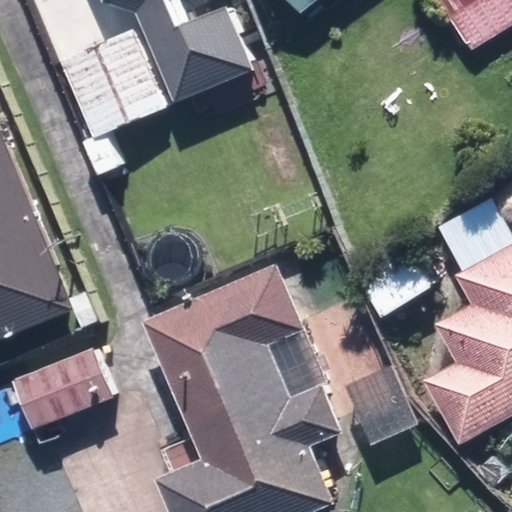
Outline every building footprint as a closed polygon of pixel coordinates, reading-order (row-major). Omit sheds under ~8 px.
[(135,0),(153,7),(191,94),(270,59),(244,0),(240,0),(206,15),(199,0),(135,0)] [(511,30),(511,0),(458,0),(485,46),(511,30)] [(107,40),(73,55),(109,138),(183,106),(147,23),(107,40)] [(0,338),(88,301),(0,90),(0,338)] [(477,439),(511,419),(511,246),(469,270),(486,301),(450,321),(471,359),(442,375),(477,439)] [(292,257),(159,313),(218,452),(172,471),(189,511),(312,511),(347,497),(323,440),(357,426),(336,377),(302,391),(279,338),(319,321),(292,257)] [(125,390),(105,342),(26,375),(46,423),(125,390)]
